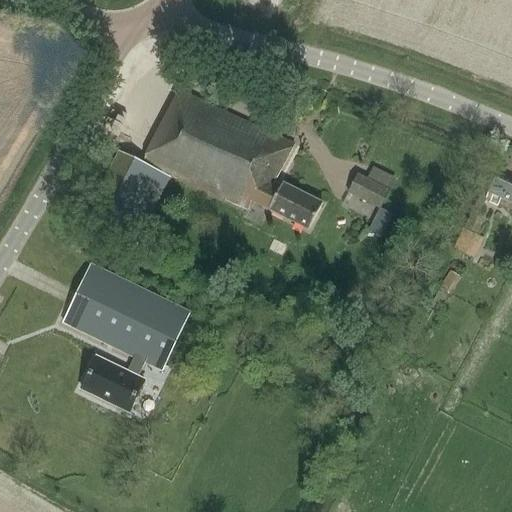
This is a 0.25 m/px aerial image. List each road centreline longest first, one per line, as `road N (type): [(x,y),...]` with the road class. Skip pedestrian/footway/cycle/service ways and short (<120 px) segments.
road 1 (unclassified): [(511,127),(396,80),(163,12)]
road 2 (tertiary): [(0,266),(100,95),(123,31)]
